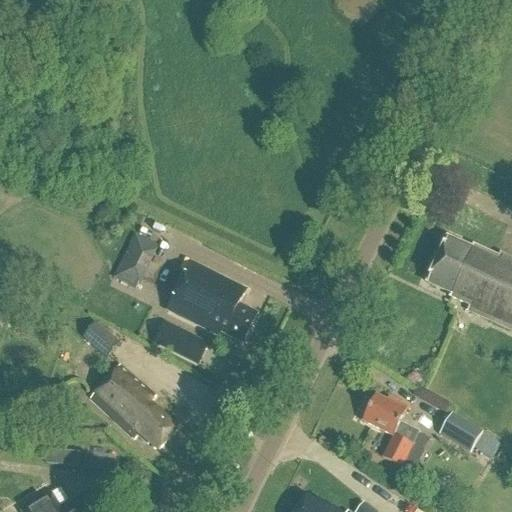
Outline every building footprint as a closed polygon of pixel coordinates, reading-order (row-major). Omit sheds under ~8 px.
[(113,280),(140,293),(162,248),(136,235),(113,280)] [(470,313),(511,331),(511,260),(503,256),(501,260),(475,249),(473,254),(449,243),(430,286),(453,296),(452,300),(472,309),(470,313)] [(220,336),(242,347),(257,318),(238,309),(245,294),(191,267),(168,315),(218,340),(220,336)] [(81,343),(105,363),(118,348),(94,328),(81,343)] [(168,358),(200,373),(210,350),(178,335),(168,358)] [(155,401),(120,370),(91,403),(136,441),(138,441),(147,449),(149,446),(159,455),(180,431),(151,406),(155,401)] [(364,424),(395,440),(384,461),(403,470),(421,435),(402,425),(409,411),(388,400),(388,402),(377,397),(364,424)] [(467,456),(471,450),(491,463),(501,447),(449,416),(436,437),(467,456)] [(76,511),(68,498),(57,505),(48,490),(16,510),(17,511),(76,511)] [(345,511),(338,506),(337,508),(323,498),(321,501),(313,495),(300,511),(345,511)]
